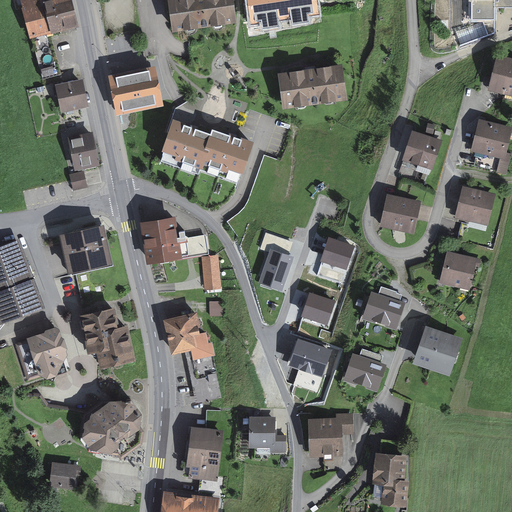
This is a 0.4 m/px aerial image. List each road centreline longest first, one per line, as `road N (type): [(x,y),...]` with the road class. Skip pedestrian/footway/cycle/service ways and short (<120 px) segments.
road 1 (residential): [(412,0),(416,68),(376,196),(373,236),(390,252),(412,252),(428,241),(472,95)]
road 2 (secondary): [(122,194),(162,387),(152,511)]
road 3 (residential): [(295,501),(317,497),(349,468),(418,305)]
road 4 (residential): [(122,194),(149,188),(173,196),(218,229),(262,339)]
road 5 (secondary): [(82,0),(122,194)]
road 6 (residential): [(56,306),(24,218),(122,194)]
road 7 (residential): [(262,339),(295,429),(295,501)]
road 8 (residential): [(324,206),(280,324),(262,339)]
